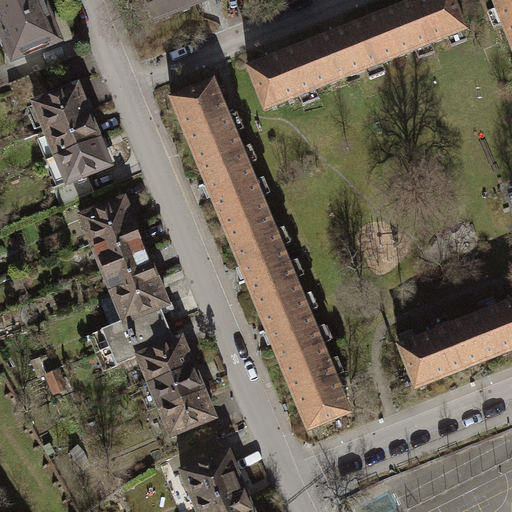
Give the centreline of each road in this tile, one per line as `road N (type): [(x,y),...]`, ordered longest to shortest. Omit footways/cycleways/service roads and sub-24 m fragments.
road 1 (residential): [(286,481),(120,82)]
road 2 (residential): [(286,481),(511,392)]
road 3 (residential): [(120,82),(339,0)]
